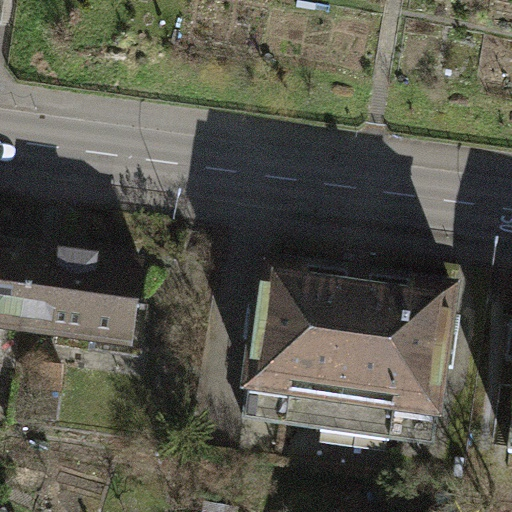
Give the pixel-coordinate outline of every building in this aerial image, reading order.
[(56,226),(0,217),(0,311),(43,318),(56,226)] [(153,240),(56,226),(43,318),(139,332),(153,240)] [(447,289),(256,260),(233,416),(424,445),(447,289)] [(511,322),(502,321),(497,362),(511,364),(500,453),(511,454),(511,322)] [(421,511),(407,499),(395,511),(421,511)]
